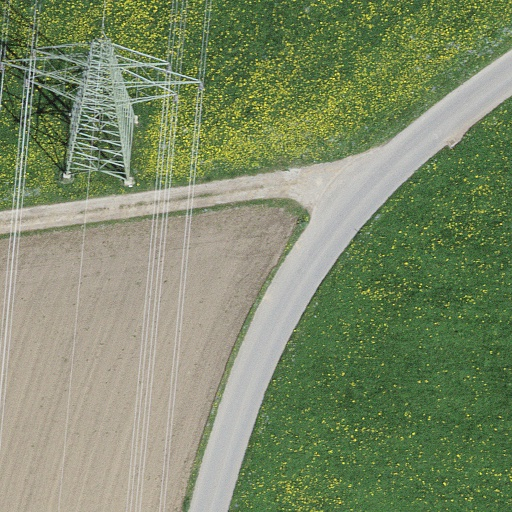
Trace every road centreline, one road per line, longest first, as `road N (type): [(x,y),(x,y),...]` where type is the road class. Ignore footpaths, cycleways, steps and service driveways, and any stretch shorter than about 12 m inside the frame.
road 1 (unclassified): [(210,511),(247,389),(284,307),(335,228),(461,105),(511,72)]
road 2 (track): [(377,181),(0,234)]
